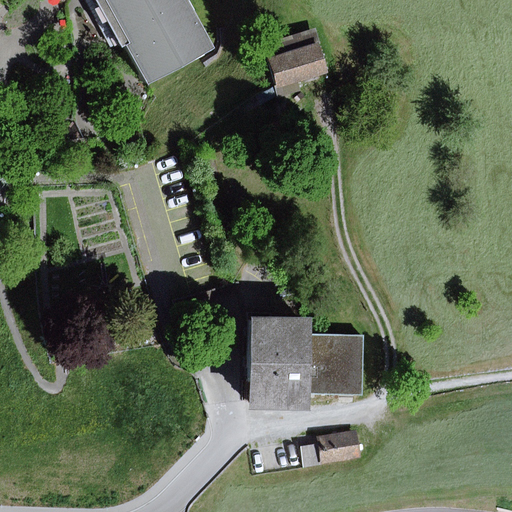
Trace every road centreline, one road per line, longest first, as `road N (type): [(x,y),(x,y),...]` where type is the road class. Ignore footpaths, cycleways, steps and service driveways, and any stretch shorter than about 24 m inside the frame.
road 1 (track): [(382,397),(391,346),(341,237),(322,96)]
road 2 (residential): [(158,511),(240,433),(346,413)]
